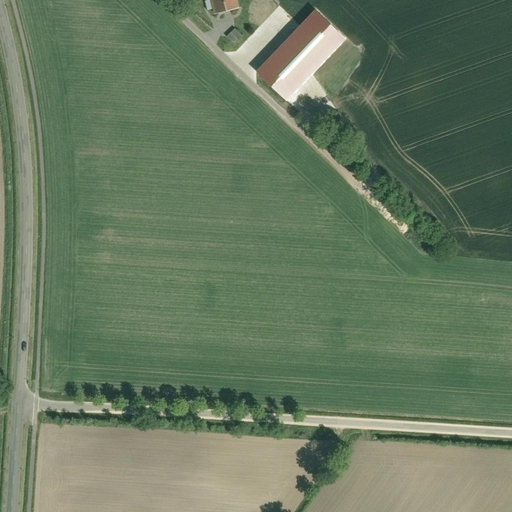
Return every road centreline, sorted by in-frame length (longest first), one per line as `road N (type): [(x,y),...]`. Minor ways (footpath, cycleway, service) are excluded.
road 1 (residential): [(511,433),(17,403)]
road 2 (tertiary): [(0,12),(24,160),(17,403)]
